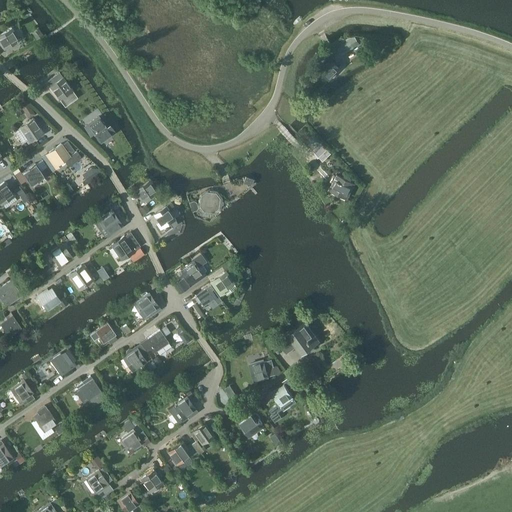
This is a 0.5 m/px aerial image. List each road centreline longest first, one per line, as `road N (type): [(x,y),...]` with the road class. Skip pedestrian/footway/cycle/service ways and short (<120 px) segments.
road 1 (unclassified): [(511,46),(388,12),(339,13),(295,43),(266,114),(250,132),(203,148),(165,133),(66,0)]
road 2 (residential): [(0,427),(172,304)]
road 3 (residential): [(11,304),(133,221)]
road 4 (residential): [(206,407),(109,485)]
road 5 (residential): [(206,407),(213,359),(172,304)]
